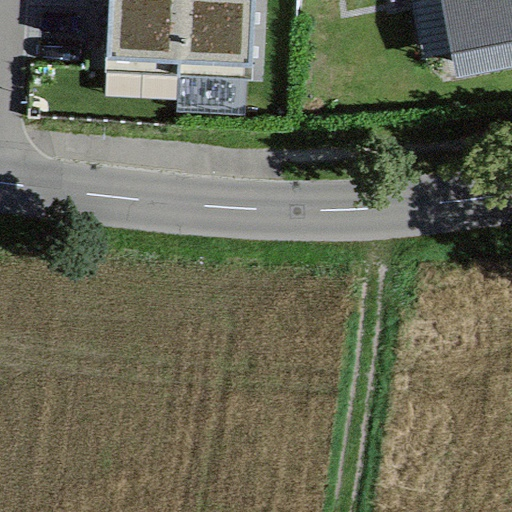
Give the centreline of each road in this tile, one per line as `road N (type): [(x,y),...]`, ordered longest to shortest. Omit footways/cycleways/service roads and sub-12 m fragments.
road 1 (tertiary): [(511,189),(376,209),(289,208),(0,177)]
road 2 (track): [(376,209),(339,511)]
